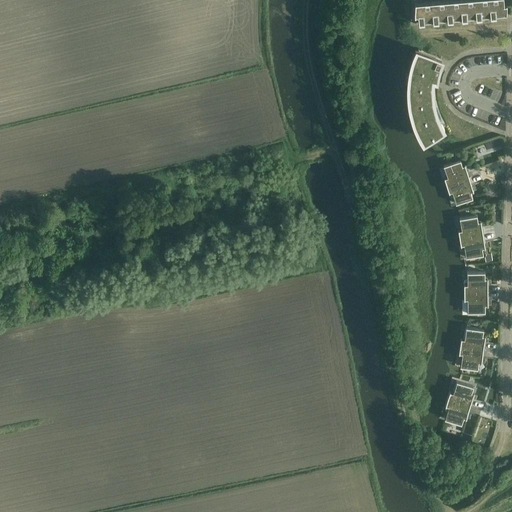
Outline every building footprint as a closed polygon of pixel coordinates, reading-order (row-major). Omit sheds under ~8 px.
[(447,20),(445,0),(431,1),(433,21),(447,20)] [(461,19),(459,0),(445,0),(447,20),(461,19)] [(476,18),(474,0),(459,0),(461,19),(476,18)] [(490,16),(488,0),(474,0),(476,18),(490,16)] [(503,0),(488,0),(490,16),(506,15),(507,4),(506,4),(506,5),(504,5),(503,0)] [(433,21),(431,1),(415,3),(414,17),(415,17),(415,16),(417,16),(418,23),(433,21)] [(437,73),(441,59),(419,50),(418,52),(417,55),(415,59),(415,61),(414,63),(413,67),(412,71),(412,74),(412,76),(411,79),(411,82),(411,86),(411,88),(411,91),(411,95),(411,97),(411,99),(412,103),(413,108),(413,111),(414,113),(415,117),(417,121),(418,126),(420,128),(420,130),(422,133),(423,135),(425,139),(444,127),(441,122),(440,120),(439,118),(438,116),(437,113),(437,112),(436,110),(436,108),(435,105),(434,103),(434,101),(434,98),(433,96),(433,94),(433,91),(433,89),(433,87),(433,85),(433,81),(434,79),(436,79),(437,73)] [(469,178),(467,171),(465,165),(462,166),(460,160),(443,165),(447,177),(444,178),(447,185),(469,178)] [(476,172),(479,184),(499,180),(498,174),(500,173),(498,167),(476,172)] [(474,191),(469,178),(447,185),(449,193),(452,192),(456,203),(473,198),(471,192),(474,191)] [(477,215),(459,218),(461,230),(458,231),(460,238),(483,234),(481,221),(478,221),(477,215)] [(485,248),(483,234),(460,238),(461,246),(464,245),(466,257),(483,254),(482,248),(485,248)] [(485,272),(467,272),(467,284),(464,284),(464,292),(488,292),(488,278),(485,278),(485,272)] [(485,306),(488,306),(488,292),(464,292),(464,300),(467,300),(467,312),(485,312),(485,306)] [(484,350),(485,342),(486,336),(483,336),(484,329),(466,327),(464,339),(461,339),(460,346),(484,350)] [(482,363),(483,357),(484,350),(460,346),(459,354),(462,354),(460,366),(478,369),(479,363),(482,363)] [(470,406),(473,399),(475,393),(472,392),(474,386),(457,381),(453,392),(450,391),(448,399),(470,406)] [(466,419),(470,406),(448,399),(445,406),(448,407),(444,419),(462,424),(463,418),(466,419)]
